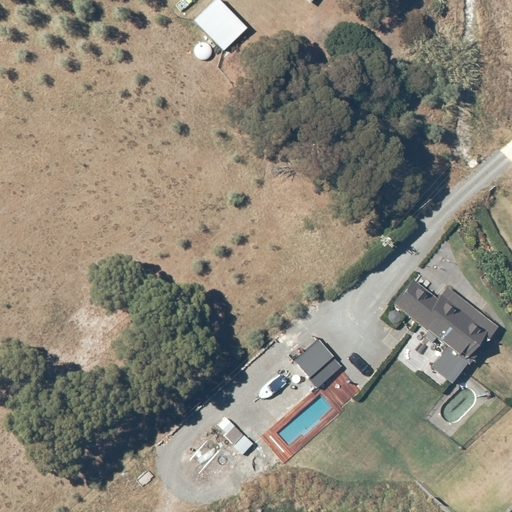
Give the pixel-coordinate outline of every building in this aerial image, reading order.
[(248,26),(222,0),(216,0),(196,19),(225,49),(248,26)] [(440,298),(413,276),(384,312),(399,324),(406,314),(423,328),(425,325),(450,345),(433,366),(455,383),(493,334),(473,318),(477,312),(460,299),(456,304),(443,294),(440,298)] [(342,365),(317,338),(294,359),(319,387),(342,365)] [(356,357),(346,367),(362,383),(372,373),(356,357)] [(230,414),(218,425),(243,454),(255,443),(230,414)]
